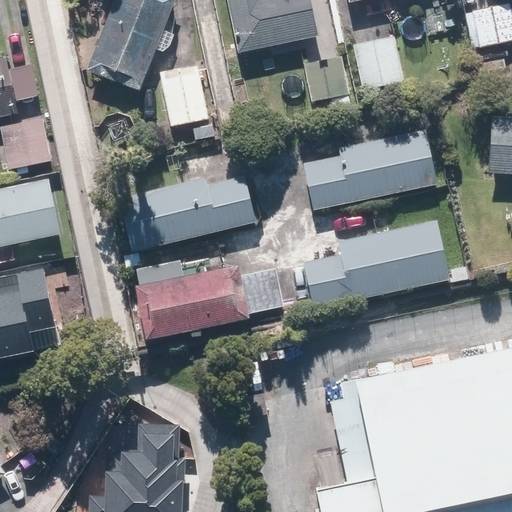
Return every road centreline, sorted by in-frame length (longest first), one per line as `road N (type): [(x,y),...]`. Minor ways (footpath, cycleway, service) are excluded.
road 1 (unknown): [(511,304),(358,333),(320,359),(300,396),(289,458),(291,511)]
road 2 (unknown): [(204,0),(233,128),(271,187),(289,268)]
